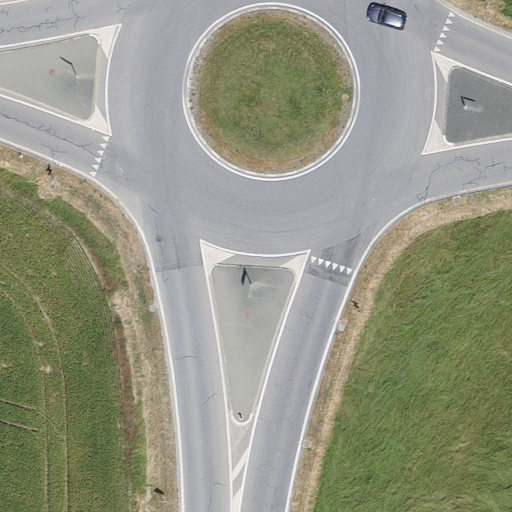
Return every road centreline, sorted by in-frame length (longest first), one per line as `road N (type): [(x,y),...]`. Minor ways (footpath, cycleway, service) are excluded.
road 1 (secondary): [(232,511),(252,243)]
road 2 (secondary): [(116,74),(118,122),(135,167),(165,205),(206,231),(252,243)]
road 3 (secondary): [(252,243),(299,239),(342,222),(378,193),(403,154),(415,109)]
